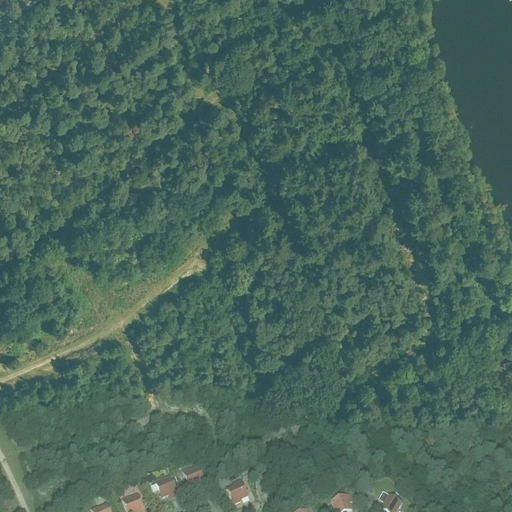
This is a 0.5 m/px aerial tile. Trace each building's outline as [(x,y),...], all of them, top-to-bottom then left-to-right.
[(116,308),(127,303),(117,283),(113,285),(112,284),(110,285),(110,286),(106,288),(116,308)] [(204,486),(197,469),(189,472),(189,471),(183,473),(189,489),(190,489),(189,488),(192,487),(192,488),(194,487),(194,486),(196,485),(197,489),(204,486)] [(176,496),(172,487),(177,485),(174,477),(162,483),(161,481),(155,484),(161,499),(162,499),(164,497),(164,498),(166,497),(168,496),(170,499),(176,496)] [(227,490),(234,506),(240,503),(240,501),(247,498),(239,481),(232,484),(234,488),(232,489),(232,488),(230,489),(228,491),(227,490)] [(396,511),(402,504),(384,494),(380,499),(385,502),(385,503),(381,510),(385,511),(396,511)] [(348,511),(352,511),(351,510),(351,511),(350,508),(351,508),(350,506),(349,506),(349,504),(352,503),(349,496),(332,502),(335,510),(334,510),(334,511),(348,511)] [(143,511),(137,497),(129,500),(129,499),(122,501),(126,511),(143,511)]
